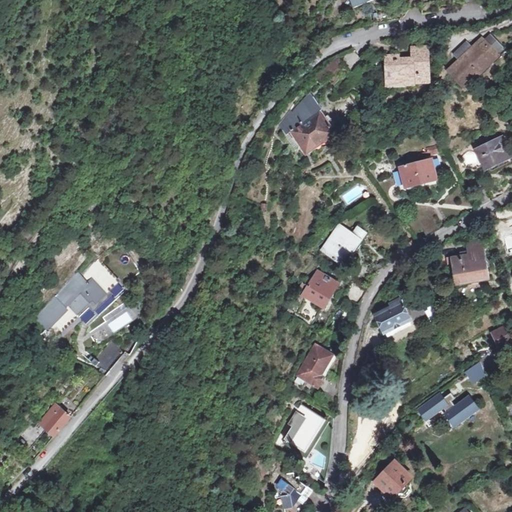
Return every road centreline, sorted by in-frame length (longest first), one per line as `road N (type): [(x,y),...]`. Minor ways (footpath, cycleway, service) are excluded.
road 1 (residential): [(22,483),(163,328),(202,263),(256,119),(295,78),(332,50),(369,36),(511,1)]
road 2 (residential): [(511,196),(379,278),(347,373),(325,511)]
